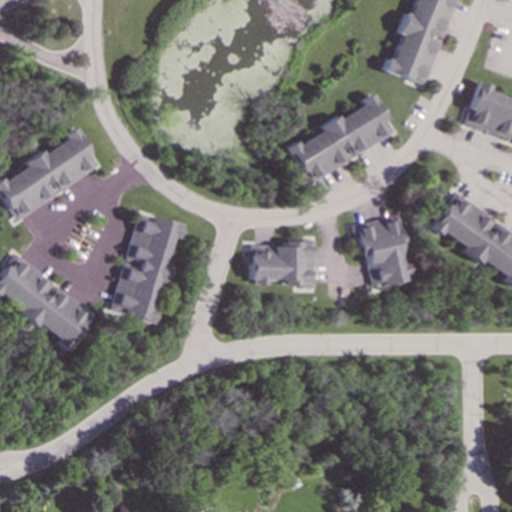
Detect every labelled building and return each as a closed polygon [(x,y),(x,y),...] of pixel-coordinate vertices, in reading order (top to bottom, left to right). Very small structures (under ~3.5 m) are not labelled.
[(420,85),(451,0),(408,0),(404,14),(399,12),(392,32),(396,34),(386,59),(381,57),(377,69),(420,85)] [(511,144),(511,95),(509,95),(509,98),(483,90),(485,84),(472,80),(459,124),(506,138),(505,142),(511,144)] [(344,162),(337,148),(342,145),(347,155),(390,134),(369,92),(355,99),(358,106),(335,117),(334,115),(314,125),(317,131),(293,143),(292,140),(281,146),(300,184),(344,162)] [(0,209),(7,221),(51,194),(50,192),(93,166),(68,126),(56,134),(59,138),(37,152),(35,149),(15,161),(18,166),(0,178),(0,209)] [(511,276),(511,235),(494,223),(486,235),(477,228),(485,216),(450,191),(425,228),(434,234),(436,230),(458,246),(455,250),(474,263),(476,260),(497,275),(494,279),(505,287),(511,276)] [(176,224),(130,212),(104,311),(146,322),(149,310),(145,309),(153,282),(156,283),(169,237),(172,238),(176,224)] [(348,223),(354,255),(361,254),(367,288),(404,281),(401,263),(397,264),(394,245),(398,244),(392,215),(348,223)] [(310,236),(296,235),(295,241),(278,240),(278,245),(245,244),(245,254),(243,254),(242,282),(260,282),(260,279),(278,279),(277,286),(309,286),(310,236)] [(87,314),(48,285),(49,284),(11,256),(2,268),(0,266),(0,297),(14,308),(11,313),(29,326),(31,323),(52,338),(48,342),(59,351),(87,314)]
